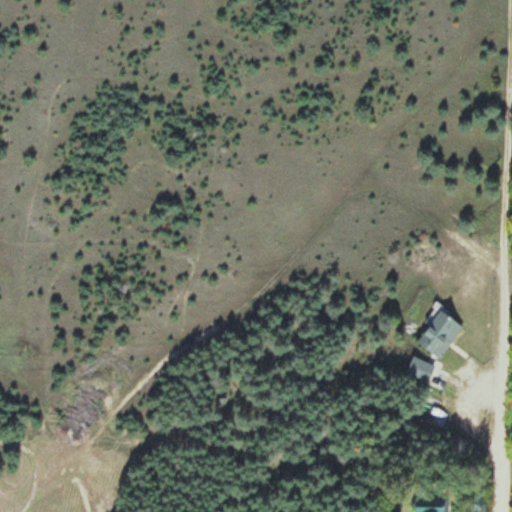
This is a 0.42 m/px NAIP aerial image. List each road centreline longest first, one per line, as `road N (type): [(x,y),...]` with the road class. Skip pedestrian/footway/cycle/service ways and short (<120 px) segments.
road 1 (track): [(505,266),(507,0)]
road 2 (residential): [(499,511),(505,266)]
